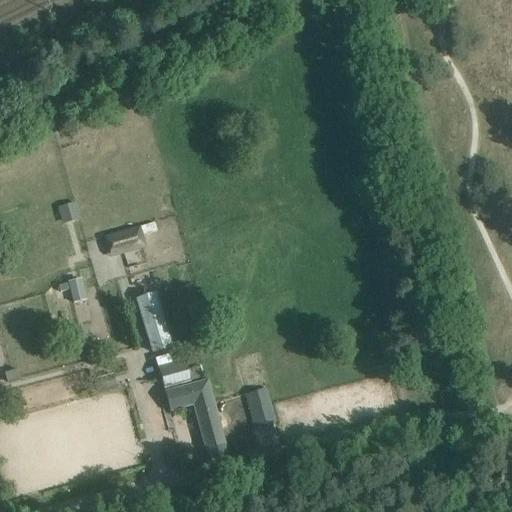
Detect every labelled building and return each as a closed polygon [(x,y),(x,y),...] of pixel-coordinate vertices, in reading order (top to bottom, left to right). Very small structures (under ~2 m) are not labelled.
[(140,228),(113,235),(119,254),(145,247),(140,228)] [(81,280),(58,286),(60,293),(71,290),(74,304),(86,301),(81,282),(81,280)] [(155,294),(136,300),(150,345),(169,339),(155,294)] [(172,365),(158,369),(163,388),(190,381),(187,369),(185,361),(172,365)] [(271,442),(280,440),(264,371),(242,377),(247,401),(261,398),(271,442)] [(208,380),(164,392),(168,406),(198,398),(208,437),(202,439),(205,450),(225,445),(208,380)]
